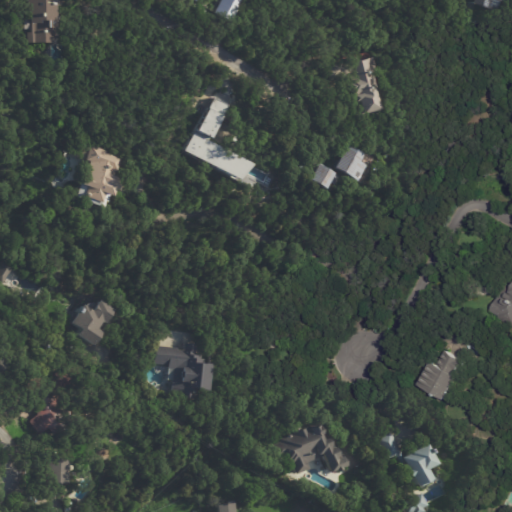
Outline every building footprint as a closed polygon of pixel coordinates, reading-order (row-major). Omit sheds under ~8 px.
[(54,0),(54,23),(56,23),(56,35),(64,35),(64,45),(49,45),(49,42),(24,42),(24,32),(27,32),(27,29),(22,29),(22,20),(26,20),(26,18),(24,18),(24,0),(54,0)] [(220,0),(213,13),(229,22),(241,0),(220,0)] [(507,0),(506,4),(495,1),(493,10),(470,3),(470,0),(507,0)] [(332,65),(345,62),(345,64),(375,57),(379,74),(373,76),(381,109),(364,114),(361,104),(358,105),(355,94),(354,95),(354,92),(353,92),(351,85),(354,84),(353,81),(356,80),(354,74),(333,80),(332,76),(331,76),(329,71),(330,71),(329,66),(332,65)] [(217,82),(230,89),(220,107),(207,100),(217,82)] [(219,110),(219,118),(223,118),(222,135),(218,135),(217,137),(202,136),(203,110),(219,110)] [(107,151),(106,153),(121,159),(114,177),(120,179),(116,189),(114,188),(111,196),(110,196),(108,202),(106,202),(104,208),(75,197),(80,185),(79,184),(83,174),(84,175),(89,162),(77,157),(83,142),(107,151)] [(361,154),(362,154),(358,162),(364,166),(356,181),(333,168),(346,145),(361,154)] [(333,173),(341,178),(336,186),(329,182),(325,189),(309,180),(318,164),(333,173)] [(12,268),(3,284),(0,282),(0,265),(2,262),(12,268)] [(12,284),(19,273),(12,268),(5,280),(12,284)] [(511,325),(500,319),(501,317),(492,312),(507,284),(511,287),(511,325)] [(105,318),(101,323),(99,322),(94,330),(99,333),(91,346),(74,335),(78,330),(68,324),(79,306),(88,312),(95,301),(109,310),(105,318)] [(200,365),(208,366),(205,392),(186,390),(184,399),(170,398),(173,370),(166,369),(167,366),(152,364),(154,346),(176,349),(176,350),(182,351),(183,344),(195,345),(193,364),(200,365)] [(450,353),(467,364),(458,378),(460,379),(446,402),(421,387),(435,364),(440,367),(448,352),(450,353)] [(0,379),(0,357),(10,364),(0,379)] [(45,429),(38,436),(27,425),(37,415),(30,408),(37,401),(21,385),(38,368),(50,380),(64,365),(79,379),(54,405),(67,418),(51,435),(45,429)] [(336,448),(344,466),(328,473),(321,457),(304,464),(307,471),(297,475),(292,466),(289,468),(288,466),(287,466),(284,459),(279,462),(272,448),(282,443),(280,440),(293,434),(292,432),(300,428),(301,431),(307,429),(308,431),(319,426),(325,439),(331,436),(336,448)] [(390,432),(403,458),(408,455),(408,454),(424,445),(434,466),(428,469),(434,481),(420,488),(419,486),(415,488),(410,479),(406,482),(394,457),(386,461),(375,440),(390,432)] [(64,479),(64,485),(63,485),(63,496),(45,496),(46,461),(51,461),(51,453),(62,453),(62,475),(64,476),(64,479)] [(423,496),(428,507),(423,509),(424,511),(406,511),(402,504),(422,494),(423,496)] [(66,501),(73,503),(70,511),(63,511),(66,501)] [(233,504),(234,511),(214,511),(214,507),(231,505),(230,502),(232,502),(233,504)]
